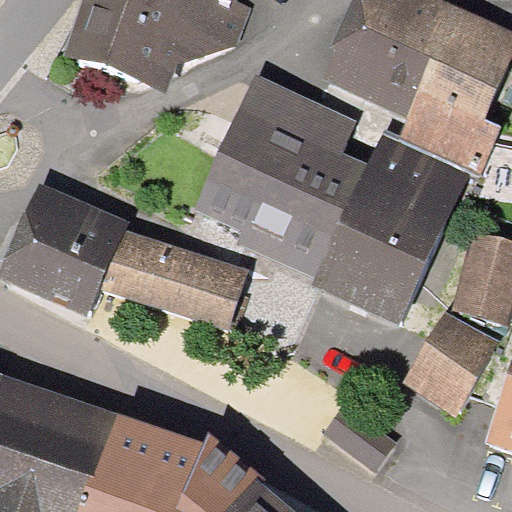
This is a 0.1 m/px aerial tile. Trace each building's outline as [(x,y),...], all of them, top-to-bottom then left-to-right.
[(82,0),(64,51),(168,91),(180,61),(238,46),(254,6),(238,0),(82,0)] [(409,119),(401,137),(472,169),(480,173),(503,125),(485,117),(511,58),(511,30),(446,0),(350,0),(328,48),(335,51),(323,79),(409,119)] [(40,182),(0,271),(0,276),(87,315),(99,287),(125,228),(128,222),(40,182)] [(125,228),(99,287),(229,329),(249,268),(125,228)] [(511,242),(475,232),(453,310),(507,325),(511,308),(511,242)] [(446,312),(403,382),(457,415),(500,344),(446,312)] [(511,366),(485,443),(511,452),(511,366)] [(82,511),(118,411),(0,370),(0,511),(82,511)] [(397,444),(346,405),(324,434),(375,472),(397,444)] [(208,431),(204,441),(118,411),(82,511),(229,511),(263,473),(208,431)] [(269,477),(263,473),(229,511),(297,511),(264,483),(269,477)]
